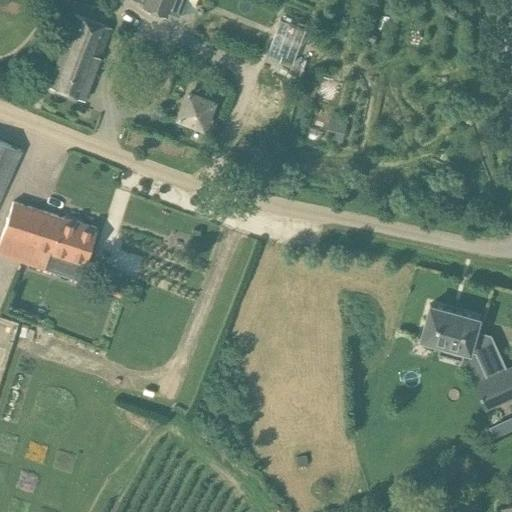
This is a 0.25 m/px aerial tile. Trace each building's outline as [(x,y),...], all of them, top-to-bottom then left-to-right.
[(146,0),(144,7),(166,15),(171,0),(146,0)] [(76,13),(48,86),(85,99),(112,27),(76,13)] [(280,20),(267,54),(292,64),(305,29),(280,20)] [(201,125),(210,101),(187,92),(178,116),(201,125)] [(348,141),(351,118),(330,115),(327,138),(348,141)] [(0,199),(23,150),(0,139),(0,199)] [(39,207),(13,198),(0,234),(0,254),(22,262),(45,270),(51,252),(69,258),(81,262),(94,226),(39,207)] [(141,303),(137,315),(153,321),(158,309),(141,303)] [(464,350),(476,354),(487,377),(486,377),(498,403),(511,396),(511,365),(506,368),(497,349),(489,353),(484,342),(473,339),(479,318),(430,304),(420,338),(440,344),(437,353),(462,360),(464,350)] [(511,419),(491,430),(496,440),(511,433),(511,419)]
